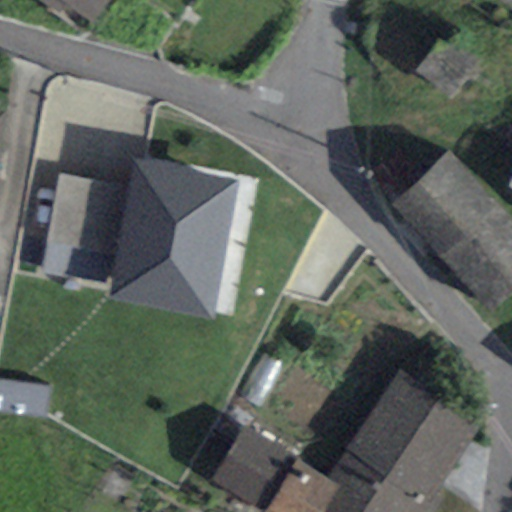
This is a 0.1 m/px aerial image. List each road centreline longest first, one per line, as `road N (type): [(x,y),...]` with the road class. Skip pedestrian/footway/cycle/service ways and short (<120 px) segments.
road 1 (residential): [(309,150),(477,342),(503,387),(510,447),(499,511)]
road 2 (residential): [(309,150),(235,107),(0,36)]
road 3 (residential): [(325,0),(309,150)]
